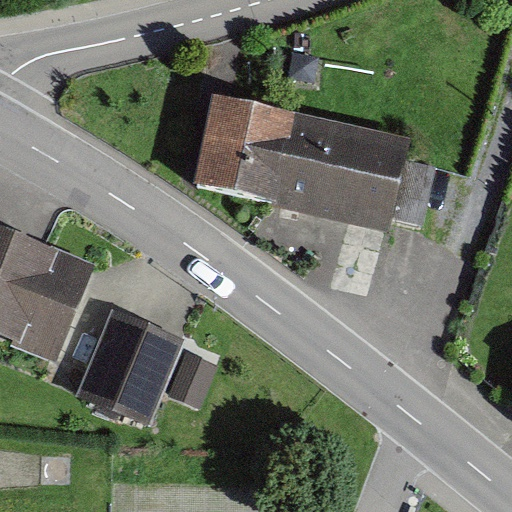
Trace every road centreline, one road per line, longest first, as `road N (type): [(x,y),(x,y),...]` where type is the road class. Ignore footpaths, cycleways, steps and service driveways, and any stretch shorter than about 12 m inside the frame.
road 1 (tertiary): [(511,499),(244,288),(110,193),(0,129)]
road 2 (residential): [(0,90),(35,60),(271,0)]
